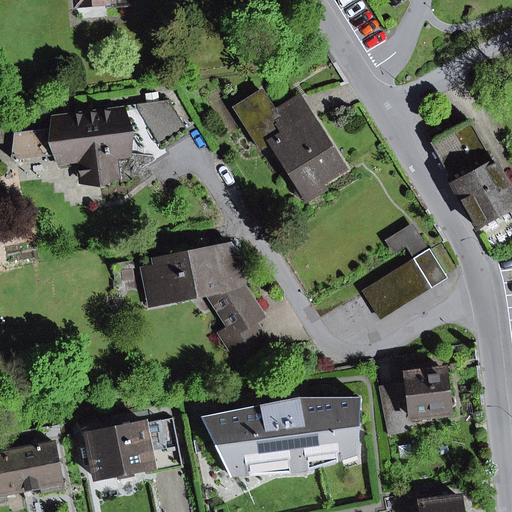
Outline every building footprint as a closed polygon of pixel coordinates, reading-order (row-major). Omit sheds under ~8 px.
[(293,175),(304,193),(315,186),(343,168),(311,118),(308,120),(295,100),(274,114),(261,92),(234,108),(236,108),(261,148),(261,150),(272,142),(293,175)] [(138,110),(160,146),(187,129),(169,101),(137,105),(138,110)] [(105,114),(124,111),(138,110),(137,105),(98,110),(105,114)] [(116,178),(114,156),(129,155),(131,132),(124,111),(105,114),(98,110),(97,110),(92,115),(54,120),(53,131),(52,143),(57,155),(60,164),(81,161),(83,182),(100,185),(116,178)] [(452,184),(477,228),(511,208),(511,194),(469,122),(430,144),(449,177),(458,172),(461,178),(452,184)] [(160,146),(163,151),(190,134),(187,129),(160,146)] [(20,162),(21,159),(57,155),(52,143),(53,131),(39,133),(17,136),(16,147),(11,159),(17,163),(20,162)] [(315,186),(304,193),(293,175),(288,178),(302,200),(318,190),(315,186)] [(402,248),(397,239),(414,229),(411,225),(386,240),(394,253),(402,248)] [(415,259),(428,251),(414,229),(397,239),(402,248),(407,245),(415,259)] [(268,344),(254,322),(262,317),(237,278),(228,264),(238,259),(230,246),(155,261),(159,278),(163,299),(208,291),(233,328),(228,331),(222,335),(240,362),(268,344)] [(428,251),(415,259),(414,260),(430,285),(445,276),(428,251)] [(237,278),(247,272),(238,259),(228,264),(237,278)] [(401,268),(417,294),(430,285),(414,260),(401,268)] [(389,276),(404,301),(417,294),(401,268),(389,276)] [(376,283),(392,309),(404,301),(389,276),(376,283)] [(143,281),(148,308),(206,297),(228,331),(233,328),(208,291),(163,299),(159,278),(143,281)] [(363,292),(379,317),(392,309),(376,283),(363,292)] [(448,396),(445,371),(406,375),(406,382),(409,400),(411,417),(450,413),(450,409),(455,405),(454,399),(448,396)] [(398,403),(409,400),(406,382),(395,384),(398,403)] [(386,422),(401,419),(398,403),(395,384),(379,387),(386,422)] [(339,451),(358,445),(360,398),(306,398),(298,398),(202,418),(212,439),(214,442),(215,445),(230,476),(257,462),(264,476),(302,473),(342,461),(339,451)] [(87,435),(89,447),(93,465),(96,480),(154,468),(182,462),(173,418),(87,435)] [(389,436),(404,433),(401,419),(386,422),(389,436)] [(194,441),(196,454),(215,445),(214,442),(212,439),(194,441)] [(54,443),(15,451),(23,491),(40,488),(41,495),(64,490),(54,443)] [(339,451),(342,461),(358,456),(358,445),(339,451)] [(93,465),(89,447),(82,449),(85,466),(93,465)] [(6,494),(23,491),(15,451),(0,454),(0,502),(8,501),(6,494)] [(155,473),(183,467),(182,462),(154,468),(155,473)] [(231,478),(264,476),(257,462),(230,476),(231,478)] [(462,511),(460,497),(444,500),(443,493),(431,495),(431,501),(420,503),(421,511),(462,511)]
